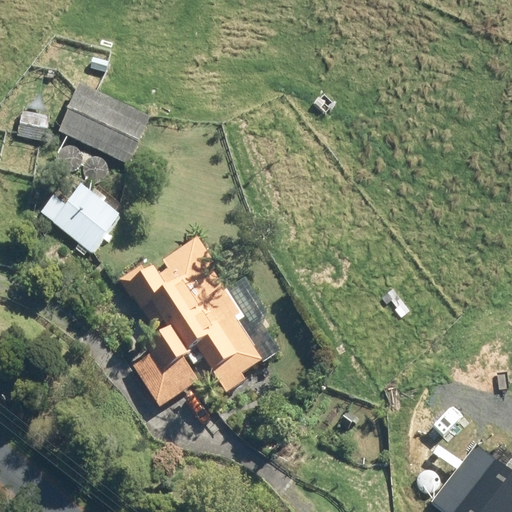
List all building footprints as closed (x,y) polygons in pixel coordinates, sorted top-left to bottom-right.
[(158,121),(86,86),(64,131),(136,167),(158,121)] [(27,112),(22,138),(50,143),(55,118),(27,112)] [(80,214),(61,198),(47,215),(97,256),(128,219),(97,193),(80,214)] [(172,323),(179,334),(152,350),(156,358),(141,368),(164,409),(204,385),(195,371),(211,362),(231,395),(252,383),(249,378),(271,365),(243,324),(249,320),(219,268),(222,266),(207,241),(169,263),(175,273),(164,280),(158,270),(154,272),(151,266),(125,281),(136,299),(139,297),(159,331),(172,323)] [(511,511),(511,472),(481,448),(437,505),(445,511),(511,511)]
